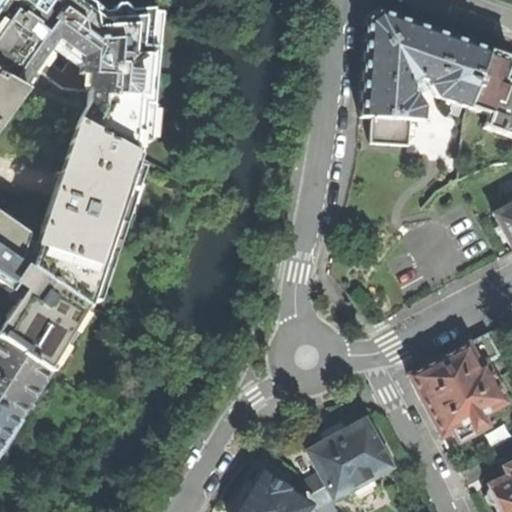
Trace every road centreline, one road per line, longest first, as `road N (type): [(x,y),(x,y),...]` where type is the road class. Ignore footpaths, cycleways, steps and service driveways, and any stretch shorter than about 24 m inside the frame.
road 1 (residential): [(332,0),(322,138),(294,294),(307,356)]
road 2 (residential): [(178,511),(239,413),(307,356)]
road 3 (residential): [(369,355),(448,511)]
road 4 (residential): [(369,355),(511,284)]
